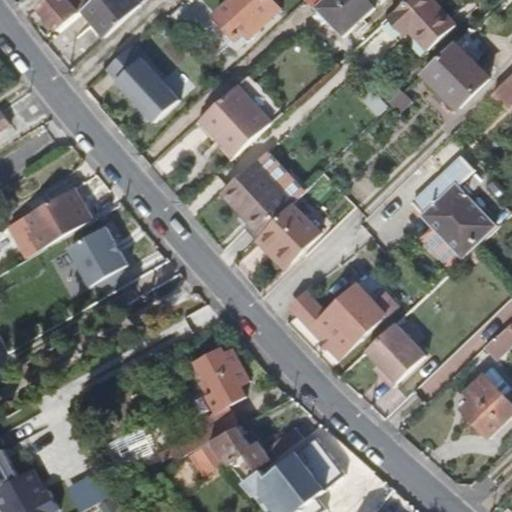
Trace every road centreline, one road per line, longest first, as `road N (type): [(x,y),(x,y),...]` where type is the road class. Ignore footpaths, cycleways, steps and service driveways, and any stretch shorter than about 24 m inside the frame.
road 1 (residential): [(0,12),(199,255),(336,405),(452,511)]
road 2 (unknown): [(249,310),(441,144)]
road 3 (unknown): [(366,433),(511,293)]
